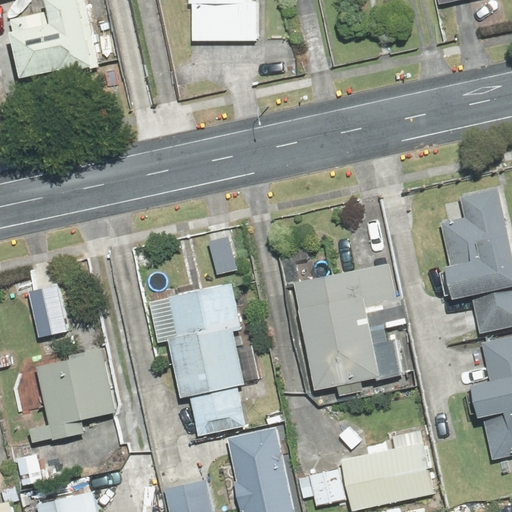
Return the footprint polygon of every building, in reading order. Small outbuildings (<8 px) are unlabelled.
[(49,15),(9,23),(21,82),(61,74),(62,78),(100,71),(85,0),(49,0),(49,1),(46,2),(49,15)] [(248,0),(189,0),(190,6),(193,6),(193,42),(259,42),(259,3),(248,3),(248,0)] [(511,244),(500,187),(460,196),(464,217),(441,222),(450,266),(445,267),(452,301),(473,296),(481,334),(511,327),(511,244)] [(393,263),(294,282),(314,392),(337,388),(339,397),(364,393),(362,383),(380,379),(366,308),(401,301),(393,263)] [(54,276),(29,282),(37,316),(62,311),(54,276)] [(177,335),(168,337),(181,399),(190,397),(198,438),(247,428),(238,387),(246,385),(234,331),(242,329),(232,284),(169,297),(177,335)] [(511,336),(482,342),(490,381),(472,385),(487,462),(511,456),(511,336)] [(104,351),(37,366),(50,425),(30,430),(33,444),(87,432),(84,420),(118,412),(104,351)] [(295,511),(278,428),(227,438),(241,511),(295,511)] [(426,444),(341,461),(343,467),(311,473),(318,509),(350,502),(351,511),(356,511),(437,496),(426,444)] [(42,450),(23,454),(30,486),(49,482),(42,450)] [(214,511),(208,480),(165,488),(169,511),(214,511)] [(98,511),(94,491),(37,504),(39,511),(98,511)] [(13,511),(11,501),(0,503),(0,511),(13,511)]
